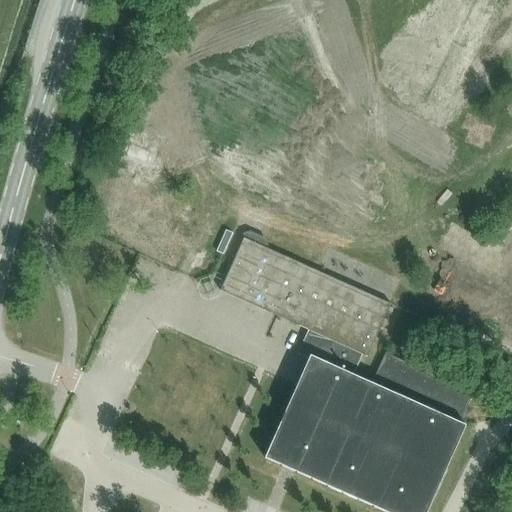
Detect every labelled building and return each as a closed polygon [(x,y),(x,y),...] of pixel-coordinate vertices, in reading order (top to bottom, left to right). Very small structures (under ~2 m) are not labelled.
[(216,165),(227,161),(221,142),(210,145),(216,165)] [(152,154),(129,143),(124,154),(147,165),(152,154)] [(263,185),(263,193),(289,194),(289,183),(304,183),(305,162),(290,161),(291,159),(261,157),(260,185),(263,185)] [(223,255),(232,234),(225,231),(216,252),(223,255)] [(365,294),(283,257),(264,248),(266,247),(264,240),(249,234),(242,237),(244,239),(241,245),(220,292),(221,292),(222,291),(267,311),(283,276),(294,281),(299,270),(363,299),(365,294)] [(390,305),(365,294),(363,299),(299,270),(294,281),(283,276),(267,311),(311,331),(362,354),(366,355),(365,357),(367,358),(390,305)] [(353,375),(362,354),(311,331),(304,347),(308,357),(310,357),(265,459),(383,511),(427,511),(466,426),(464,425),(464,426),(459,423),(473,393),(386,353),(372,383),(353,375)] [(494,365),(485,383),(497,389),(506,370),(494,365)]
